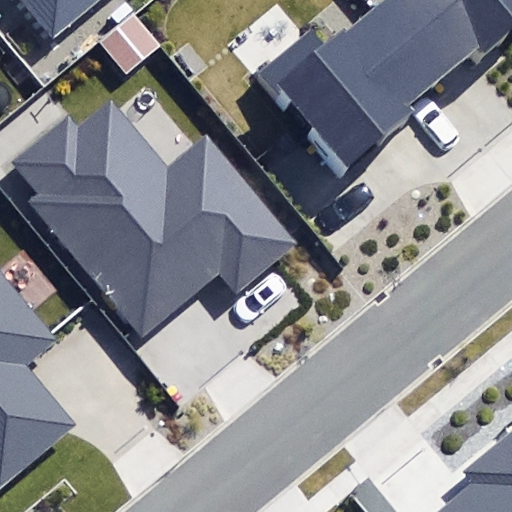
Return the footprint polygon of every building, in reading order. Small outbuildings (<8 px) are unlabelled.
[(21,0),(53,37),(97,0),(21,0)] [(511,26),(511,0),(380,0),(371,7),(440,87),(497,39),(511,26)] [(347,163),(440,87),(371,7),(280,83),(347,163)] [(29,203),(139,337),(219,272),(237,294),(273,264),(294,246),(274,222),(206,139),(169,169),(112,100),(79,127),(70,115),(13,161),(40,194),(29,203)] [(0,485),(67,429),(74,423),(22,362),(53,336),(51,333),(32,311),(0,273),(0,485)] [(440,511),(511,511),(511,432),(466,470),(476,482),(440,511)]
